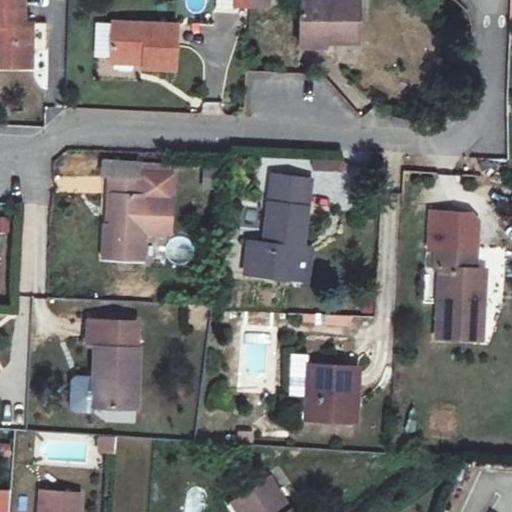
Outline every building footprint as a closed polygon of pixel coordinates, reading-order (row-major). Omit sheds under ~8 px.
[(238,1),(235,38),(254,39),(256,2),(253,2),(238,1)] [(256,2),(254,39),(274,39),(275,30),(287,30),(288,22),(297,23),(297,18),(319,17),(319,3),(256,2)] [(0,92),(39,94),(40,51),(28,50),(27,21),(0,18),(0,92)] [(303,28),(302,65),(330,66),(330,75),(363,74),(363,29),(303,28)] [(182,100),(184,56),(116,54),(115,87),(148,89),(149,101),(182,100)] [(330,80),(330,75),(330,66),(302,65),(302,80),(330,80)] [(312,162),(313,174),(341,170),(340,159),(312,162)] [(154,198),(118,197),(118,212),(123,212),(122,246),(117,246),(116,279),(157,280),(158,251),(182,252),(183,215),(159,215),(158,212),(153,213),(154,198)] [(164,198),(154,198),(153,213),(158,212),(164,213),(164,198)] [(294,272),(294,204),(257,203),(255,267),(236,266),(234,305),(295,308),(299,304),(301,278),(298,273),(294,272)] [(475,258),(436,256),(435,275),(440,276),(438,344),(484,347),(485,312),(480,312),(481,277),(475,276),(475,258)] [(309,315),(308,327),(349,328),(350,316),(309,315)] [(150,426),(150,340),(97,341),(97,365),(105,365),(103,427),(150,426)] [(354,441),(355,413),(348,413),(348,382),(302,381),(301,439),(354,441)] [(357,383),(348,382),(348,413),(355,413),(357,383)] [(281,511),(263,488),(232,511),(233,511),(281,511)]
